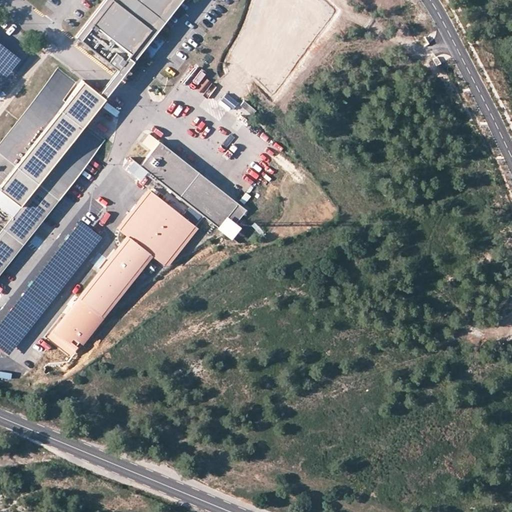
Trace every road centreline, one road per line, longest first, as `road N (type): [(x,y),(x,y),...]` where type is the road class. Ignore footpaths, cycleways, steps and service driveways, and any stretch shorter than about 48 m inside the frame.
road 1 (tertiary): [(231,511),(0,416)]
road 2 (unclassified): [(511,156),(429,0)]
